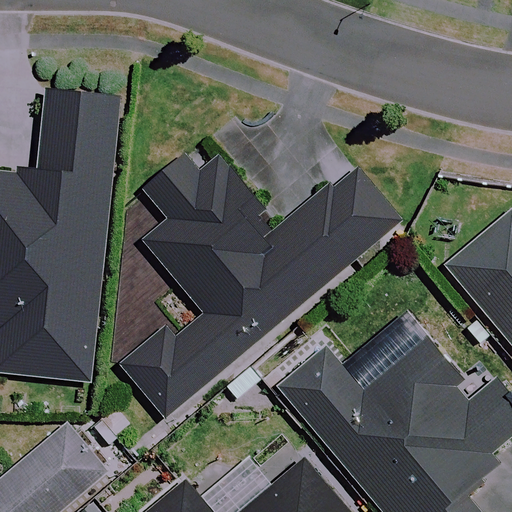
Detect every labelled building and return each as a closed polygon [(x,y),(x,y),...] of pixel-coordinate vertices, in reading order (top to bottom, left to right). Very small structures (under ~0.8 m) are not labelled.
[(118,103),(46,97),(39,178),(0,174),(0,335),(1,335),(0,346),(0,378),(95,386),(118,103)] [(199,182),(177,156),(142,185),(173,222),(148,242),(206,313),(173,340),(167,332),(125,367),(168,419),(400,227),(354,171),(277,235),(220,165),(199,182)] [(511,217),(451,266),(511,344),(511,217)] [(472,401),(410,326),(349,376),(328,351),(283,388),(385,511),(474,511),(463,497),(500,466),(491,456),(511,439),(511,401),(495,382),(472,401)] [(0,511),(62,511),(109,474),(69,426),(0,484),(0,511)] [(341,511),(304,467),(249,511),(205,511),(192,496),(172,511),(341,511)]
